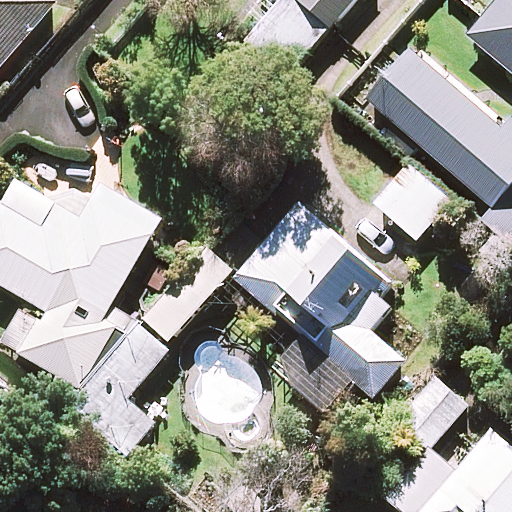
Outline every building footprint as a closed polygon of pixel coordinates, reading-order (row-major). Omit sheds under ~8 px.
[(0,0),(0,80),(65,8),(55,0),(0,0)] [(289,0),(250,48),(293,84),(363,0),(289,0)] [(511,0),(475,42),(511,73),(511,0)] [(503,130),(419,56),(375,105),(499,213),(511,197),(511,129),(507,125),(503,130)] [(456,207),(414,171),(381,208),(423,244),(456,207)] [(167,226),(73,172),(50,212),(15,192),(0,218),(0,284),(53,314),(27,358),(87,393),(130,318),(118,312),(167,226)] [(393,286),(308,209),(242,282),(308,341),(280,371),(331,417),(360,384),(380,402),(412,367),(376,335),(398,311),(383,297),(393,286)] [(239,275),(217,256),(154,326),(176,346),(239,275)] [(165,428),(135,402),(175,355),(144,329),(120,357),(76,409),(138,461),(165,428)] [(0,410),(13,395),(0,383),(0,410)] [(472,411),(441,384),(407,423),(438,450),(472,411)] [(511,511),(511,442),(500,433),(461,482),(430,456),(396,498),(413,511),(511,511)]
